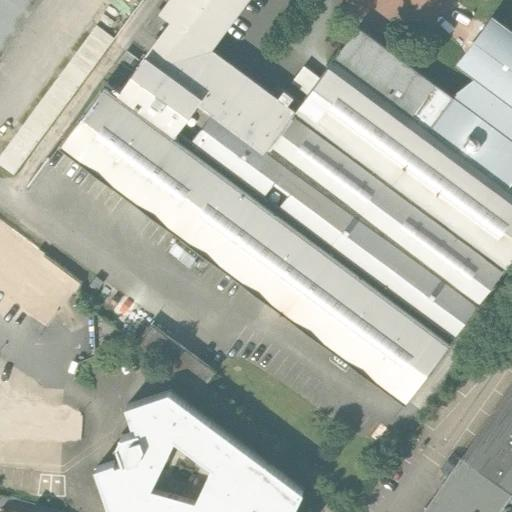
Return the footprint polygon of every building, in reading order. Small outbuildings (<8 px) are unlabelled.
[(0,0),(0,56),(41,0),(0,0)] [(107,82),(61,144),(406,400),(511,255),(511,181),(508,187),(427,127),(334,58),(296,109),(289,104),(294,96),(284,88),(278,96),(211,47),(246,0),(169,0),(161,12),(158,9),(145,27),(158,38),(140,63),(126,52),(119,62),(121,64),(108,82),(107,82)] [(451,95),(427,127),(508,187),(511,181),(511,28),(493,13),(483,27),(475,38),(464,53),(456,62),(476,77),(451,95)] [(114,39),(96,26),(0,156),(0,166),(13,176),(114,39)] [(359,26),(334,58),(427,127),(451,95),(377,40),(368,34),(359,26)] [(23,290),(18,286),(44,251),(13,228),(5,239),(0,235),(0,309),(2,311),(7,314),(12,314),(18,313),(22,310),(25,305),(26,301),(26,295),(23,290)] [(149,324),(134,344),(206,397),(221,377),(149,324)] [(119,434),(125,451),(116,454),(115,452),(98,458),(112,500),(155,511),(305,511),(294,503),(306,480),(171,380),(128,396),(134,413),(137,411),(141,420),(123,426),(119,434)] [(498,511),(511,492),(511,384),(422,511),(498,511)] [(91,435),(65,435),(67,406),(0,401),(0,440),(65,445),(68,450),(77,452),(84,451),(90,448),(91,435)]
